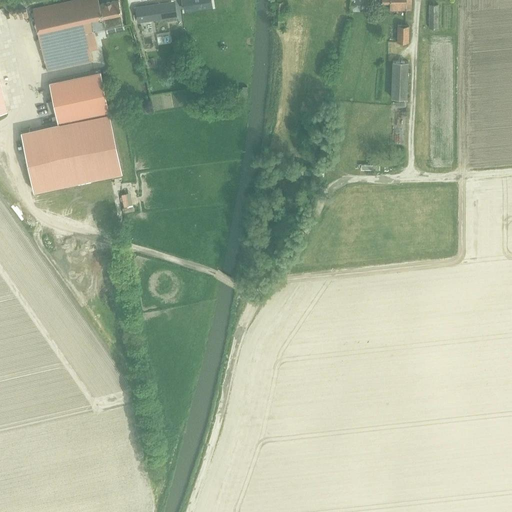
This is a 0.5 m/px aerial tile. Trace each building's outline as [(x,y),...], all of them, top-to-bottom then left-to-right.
[(92,60),(89,46),(97,44),(94,29),(122,23),(121,17),(122,17),(118,0),(116,0),(99,4),(98,0),(86,0),(33,12),(38,31),(37,31),(47,70),(92,60)] [(211,0),(185,0),(187,8),(212,5),(211,0)] [(283,25),(284,1),(275,0),(274,24),(283,25)] [(411,10),(411,0),(381,0),(382,3),(389,3),(389,10),(411,10)] [(168,1),(135,6),(138,22),(170,17),(168,1)] [(438,28),(438,4),(429,4),(429,28),(438,28)] [(408,42),(409,25),(397,25),(397,42),(408,42)] [(406,98),(408,62),(392,61),(391,97),(406,98)] [(100,70),(49,81),(57,121),(109,110),(100,70)] [(109,112),(21,130),(33,190),(121,172),(109,112)]
